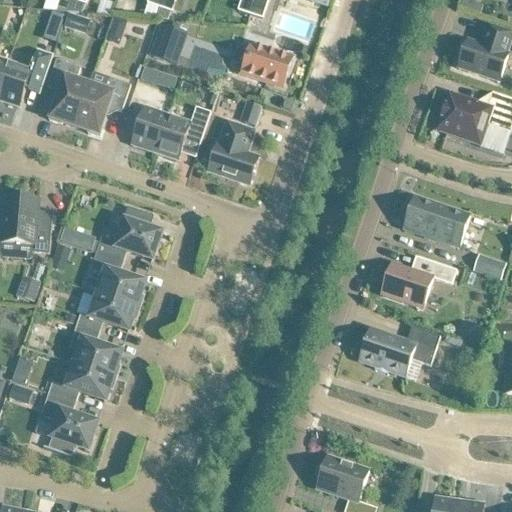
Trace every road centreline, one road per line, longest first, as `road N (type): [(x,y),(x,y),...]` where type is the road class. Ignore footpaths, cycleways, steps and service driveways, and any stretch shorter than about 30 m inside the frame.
road 1 (residential): [(230,234),(139,511)]
road 2 (residential): [(346,0),(274,225),(230,234)]
road 3 (residential): [(307,395),(393,140)]
road 4 (unclassified): [(230,234),(77,178),(0,164)]
road 5 (unclassified): [(307,395),(511,444)]
road 6 (residential): [(393,140),(440,0)]
road 7 (unclassified): [(139,511),(0,478)]
road 8 (residential): [(268,511),(307,395)]
road 9 (unclassified): [(393,140),(511,172)]
